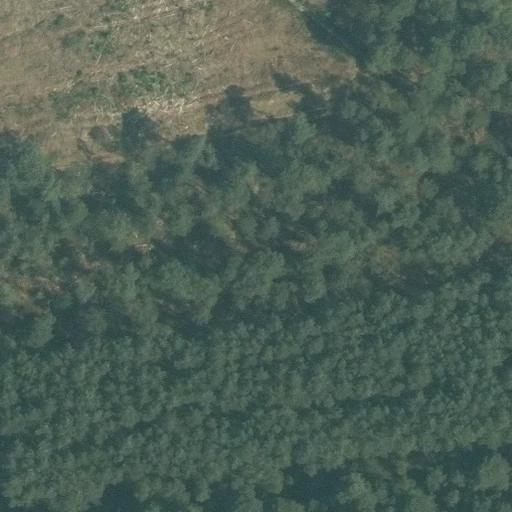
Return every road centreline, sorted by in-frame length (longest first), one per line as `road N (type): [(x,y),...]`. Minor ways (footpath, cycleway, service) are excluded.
road 1 (track): [(236,511),(511,472)]
road 2 (track): [(396,79),(288,0)]
